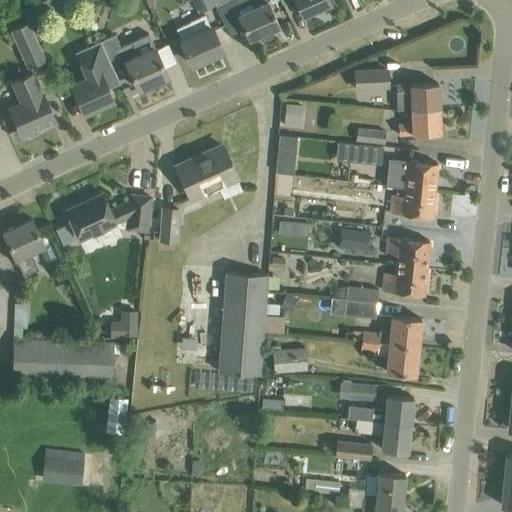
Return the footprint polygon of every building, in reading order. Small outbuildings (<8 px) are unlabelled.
[(215,0),(193,0),(198,11),(217,3),(215,0)] [(235,0),(236,3),(234,4),(249,38),(279,25),(267,0),(235,0)] [(295,0),(302,15),(330,2),(329,0),(295,0)] [(40,2),(24,9),(32,26),(48,19),(40,2)] [(176,28),(192,64),(222,50),(212,26),(210,27),(204,15),(190,21),(176,28)] [(9,30),(26,67),(44,59),(27,22),(9,30)] [(115,34),(100,40),(112,67),(126,61),(138,88),(168,75),(155,47),(149,33),(120,45),(115,34)] [(112,67),(100,40),(76,51),(87,77),(71,84),(84,112),(113,99),(108,87),(119,83),(112,67)] [(355,71),(356,88),(388,86),(387,69),(355,71)] [(22,101),(10,106),(22,135),(55,120),(43,93),(42,94),(33,73),(13,81),(22,101)] [(397,109),(412,109),(439,107),(438,82),(396,84),(397,109)] [(286,103),(284,125),(303,127),(305,105),(286,103)] [(439,107),(412,109),(412,122),(398,123),(398,134),(440,132),(439,107)] [(358,127),(356,141),(383,144),(385,130),(358,127)] [(279,134),(276,171),(294,173),(297,135),(279,134)] [(177,165),(192,197),(236,177),(222,144),(205,152),(207,155),(180,168),(178,164),(177,165)] [(359,144),(357,160),(371,161),(372,146),(359,144)] [(390,158),(387,185),(404,186),(435,190),(437,163),(390,158)] [(392,193),(390,212),(432,216),(435,190),(404,186),(404,194),(392,193)] [(66,209),(74,227),(79,239),(129,217),(127,228),(147,230),(151,196),(131,194),(130,200),(110,210),(102,192),(66,209)] [(341,199),(338,217),(382,224),(385,207),(341,199)] [(161,239),(176,241),(179,208),(164,207),(161,239)] [(44,244),(40,236),(32,218),(3,231),(23,275),(38,269),(30,251),(44,244)] [(67,223),(56,229),(62,244),(74,238),(67,223)] [(336,245),(367,251),(371,231),(339,226),(336,245)] [(398,254),(397,264),(426,267),(429,240),(388,236),(386,253),(398,254)] [(426,267),(397,264),(396,273),(384,272),(382,290),(424,294),(426,267)] [(268,286),(269,274),(269,273),(226,270),(218,371),(261,375),(268,286)] [(379,288),(347,285),(346,297),(377,301),(379,288)] [(286,292),(280,306),(291,311),(298,298),(286,292)] [(377,301),(346,297),(344,313),(375,316),(377,301)] [(14,327),(26,327),(27,303),(15,303),(14,327)] [(110,333),(136,333),(136,306),(121,306),(121,317),(110,317),(110,333)] [(362,331),(362,340),(418,346),(421,318),(391,315),(390,331),(380,330),(379,333),(362,331)] [(12,378),(112,382),(114,342),(14,338),(12,378)] [(418,346),(362,340),(361,349),(378,351),(378,354),(387,355),(386,371),(415,374),(418,346)] [(272,349),(274,371),(307,368),(305,346),(272,349)] [(374,383),(350,382),(349,396),(373,397),(374,383)] [(348,404),(347,417),(356,418),(410,424),(413,397),(387,394),(385,408),(348,404)] [(410,424),(356,418),(354,431),(383,434),(381,448),(408,451),(410,424)] [(335,455),(371,459),(372,443),(336,439),(335,455)] [(42,479),(81,484),(84,459),(44,454),(42,479)] [(378,471),(376,498),(402,501),(405,474),(378,471)] [(316,478),(314,490),(338,493),(340,481),(316,478)] [(365,489),(349,487),(348,495),(364,497),(365,489)] [(364,497),(348,495),(347,506),(363,507),(363,510),(374,511),(401,511),(402,501),(376,498),(364,497)]
